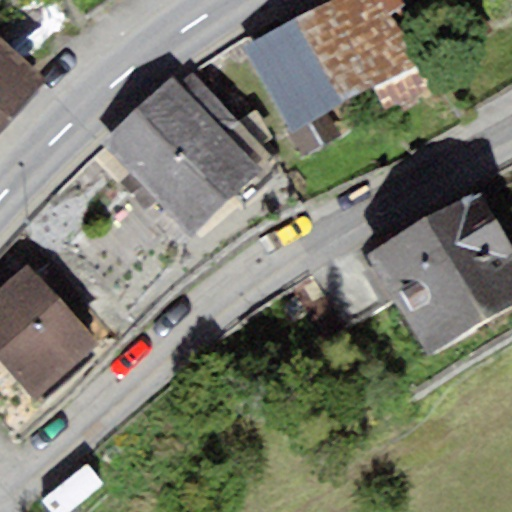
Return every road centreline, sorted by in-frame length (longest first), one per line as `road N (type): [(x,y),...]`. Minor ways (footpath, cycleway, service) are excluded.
road 1 (residential): [(511,143),(326,244),(230,307),(0,508)]
road 2 (secondary): [(231,0),(118,79),(0,197)]
